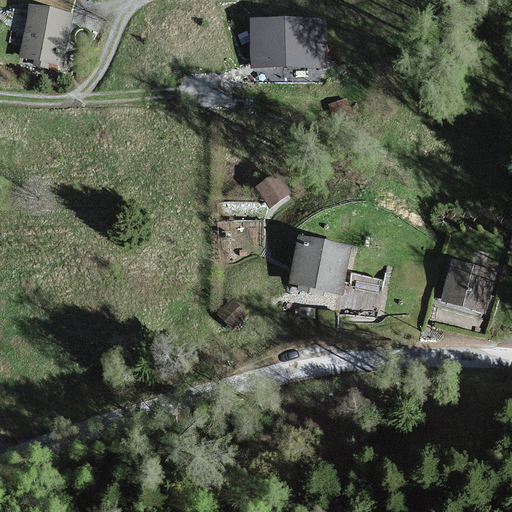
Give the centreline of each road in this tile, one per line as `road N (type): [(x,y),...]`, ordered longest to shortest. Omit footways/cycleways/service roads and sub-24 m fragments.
road 1 (residential): [(511,364),(463,357),(323,367),(0,461)]
road 2 (track): [(0,101),(78,100),(104,78),(118,27),(133,6),(176,0)]
